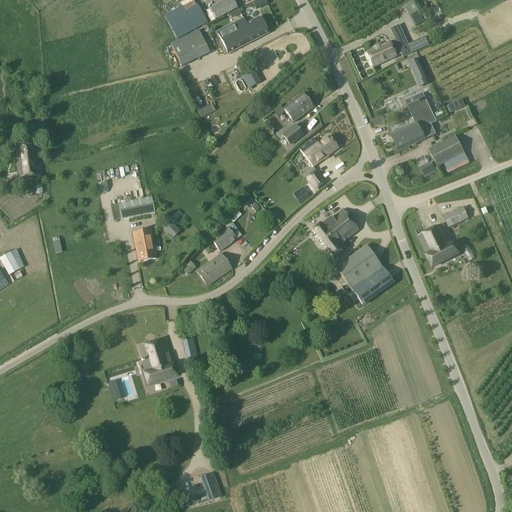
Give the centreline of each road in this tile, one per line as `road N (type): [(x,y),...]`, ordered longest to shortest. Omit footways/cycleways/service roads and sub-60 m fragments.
road 1 (unclassified): [(0,372),(119,308),(217,297),(305,211),(374,165)]
road 2 (unclassified): [(503,511),(391,213)]
road 3 (unclassified): [(374,165),(300,0)]
road 4 (unclassified): [(391,213),(511,165)]
